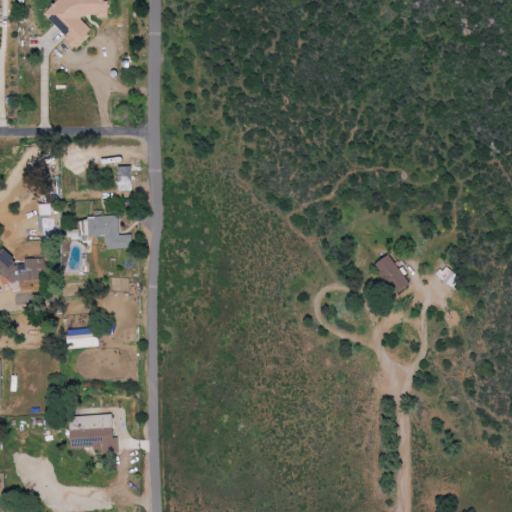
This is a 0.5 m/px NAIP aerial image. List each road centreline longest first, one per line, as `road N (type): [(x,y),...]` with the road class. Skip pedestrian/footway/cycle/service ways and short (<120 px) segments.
road 1 (residential): [(157,0),(155,511)]
road 2 (residential): [(0,136),(157,136)]
